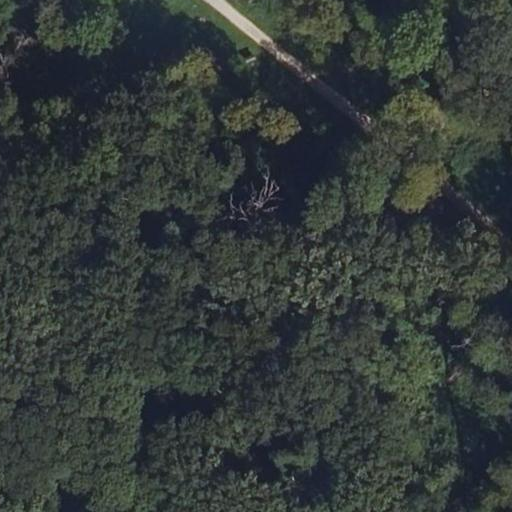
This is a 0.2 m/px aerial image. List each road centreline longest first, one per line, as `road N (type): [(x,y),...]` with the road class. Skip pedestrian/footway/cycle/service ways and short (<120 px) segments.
road 1 (track): [(62,511),(415,162)]
road 2 (track): [(415,162),(468,511)]
road 3 (track): [(415,162),(219,0)]
road 4 (track): [(415,162),(511,241)]
